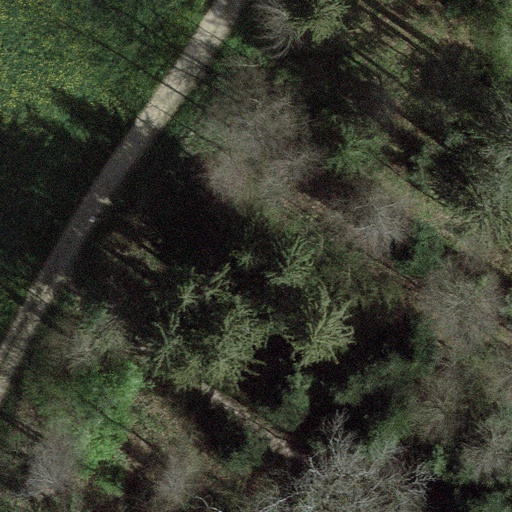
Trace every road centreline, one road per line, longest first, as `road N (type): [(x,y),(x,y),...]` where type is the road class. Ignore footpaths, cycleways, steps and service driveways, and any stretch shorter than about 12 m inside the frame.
road 1 (track): [(54,267),(224,0)]
road 2 (track): [(0,384),(54,267)]
